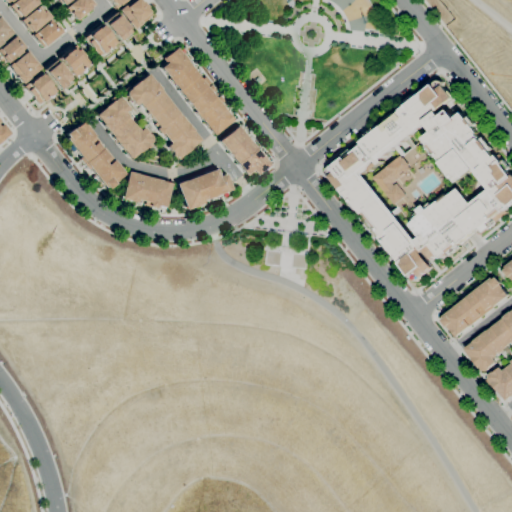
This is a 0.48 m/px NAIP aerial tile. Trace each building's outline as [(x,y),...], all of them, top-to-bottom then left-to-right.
[(18,17),(12,10),(14,8),(10,4),(14,0),(35,0),(36,1),(34,2),(35,4),(18,17)] [(74,21),(68,13),(70,12),(66,6),(73,0),(89,0),(93,5),(89,8),(74,21)] [(125,0),(114,9),(111,6),(112,5),(110,3),(109,4),(106,0),(125,0)] [(132,30),(126,22),(117,10),(130,0),(137,0),(139,2),(140,2),(145,7),(144,8),(149,15),(146,17),(146,18),(141,22),(139,23),(140,24),(132,30)] [(29,33),(23,25),(25,23),(21,18),(35,7),(36,7),(38,6),(43,12),(44,11),(47,16),(48,18),(29,33)] [(116,41),(103,25),(104,25),(102,22),(114,13),(126,28),(129,32),(123,37),(122,37),(116,41)] [(0,17),(11,32),(0,40),(0,17)] [(41,47),(31,34),(48,20),(54,28),(56,26),(59,30),(58,31),(59,33),(41,47)] [(98,56),(83,37),(85,35),(86,37),(89,34),(95,29),(99,25),(114,43),(111,45),(112,46),(106,51),(105,50),(98,56)] [(5,64),(1,60),(0,61),(0,46),(11,37),(12,38),(14,36),(24,48),(5,64)] [(72,77),(57,59),(62,56),(62,55),(68,50),(69,50),(70,49),(70,48),(74,45),(88,63),(85,65),(85,66),(81,70),(75,76),(74,75),(72,77)] [(213,136),(203,124),(199,119),(198,119),(194,114),(195,113),(177,91),(173,85),(172,86),(167,80),(168,79),(159,69),(165,63),(162,59),(174,48),(179,54),(180,53),(187,61),(186,62),(188,66),(189,65),(193,71),(192,72),(195,76),(196,75),(199,80),(204,77),(209,83),(205,86),(206,88),(209,85),(213,90),(210,93),(215,99),(218,96),(222,102),(219,105),(222,109),(222,108),(227,114),(226,114),(231,120),(213,136)] [(21,84),(15,77),(14,75),(13,75),(9,70),(10,69),(7,66),(25,52),(34,64),(35,63),(39,68),(28,78),(21,84)] [(57,90),(43,72),(44,72),(42,70),(54,61),(55,62),(56,62),(70,79),(64,84),(60,87),(57,90)] [(37,104),(32,98),(26,91),(23,87),(35,77),(40,74),(49,85),(54,91),(52,93),(52,94),(46,99),(45,98),(41,102),(40,102),(37,104)] [(125,91),(128,89),(127,89),(136,82),(137,82),(146,74),(153,84),(154,83),(159,90),(168,102),(177,113),(180,117),(180,116),(192,131),(191,131),(199,140),(189,148),(189,149),(183,154),(184,155),(179,159),(177,157),(176,158),(175,158),(174,158),(173,158),(173,157),(164,147),(169,144),(161,134),(159,136),(154,130),(157,128),(149,118),(140,107),(136,103),(132,106),(127,99),(124,96),(124,95),(124,94),(124,93),(125,91)] [(442,116),(451,110),(457,118),(463,113),(468,119),(469,119),(473,124),(473,125),(501,161),(502,160),(511,173),(511,205),(510,207),(504,211),(504,210),(494,218),(473,235),(444,258),(442,256),(434,262),(431,264),(433,266),(421,276),(417,272),(412,276),(401,262),(398,258),(381,237),(383,235),(378,229),(380,227),(367,211),(363,214),(354,202),(354,203),(346,193),(346,194),(342,189),(331,176),(337,172),(333,167),(345,157),(348,160),(355,155),(353,153),(365,143),(363,142),(376,131),(376,132),(402,111),(401,110),(421,95),(435,84),(439,89),(444,85),(454,98),(440,108),(442,111),(440,113),(442,116)] [(121,99),(123,102),(122,103),(128,110),(125,112),(128,116),(127,117),(135,127),(136,127),(139,131),(142,128),(148,135),(149,134),(151,137),(152,139),(152,140),(151,141),(151,142),(150,143),(152,146),(147,149),(146,147),(139,153),(139,152),(129,160),(122,151),(121,151),(111,138),(112,138),(108,133),(107,133),(101,125),(102,125),(94,116),(103,109),(103,108),(112,101),(116,98),(117,98),(118,98),(119,98),(120,99),(121,99)] [(107,189),(104,186),(103,188),(98,182),(95,184),(91,178),(93,176),(87,168),(86,170),(78,159),(79,158),(74,151),(71,153),(66,147),(68,145),(64,139),(66,138),(63,135),(70,129),(71,130),(74,127),(75,128),(82,122),(93,136),(92,136),(96,141),(95,142),(101,149),(110,161),(112,160),(123,174),(112,183),(113,184),(107,189)] [(0,124),(1,124),(8,134),(1,139),(2,140),(0,141),(0,124)] [(246,176),(245,174),(244,175),(217,142),(237,126),(240,131),(241,130),(245,134),(244,135),(247,139),(251,144),(254,148),(255,147),(259,153),(258,154),(267,165),(254,175),(252,172),(246,176)] [(184,210),(174,184),(184,181),(215,169),(215,170),(217,169),(219,176),(224,174),(230,190),(203,200),(205,203),(200,205),(199,202),(197,202),(199,205),(192,208),(192,207),(184,210)] [(154,209),(147,207),(148,204),(136,200),(135,203),(120,199),(127,172),(137,175),(136,175),(169,184),(163,208),(155,206),(154,209)] [(458,337),(449,326),(448,327),(443,321),(446,318),(445,316),(493,278),(494,279),(497,277),(502,284),(501,285),(510,295),(458,337)] [(486,371),(484,370),(481,366),(479,367),(473,359),(474,358),(466,349),(511,312),(511,342),(498,354),(498,355),(495,358),(497,361),(490,368),(491,369),(488,370),(486,371)] [(511,396),(507,400),(500,391),(498,392),(492,384),(494,383),(490,379),(490,376),(491,374),(494,371),(495,372),(501,367),(504,371),(511,363),(511,396)]
